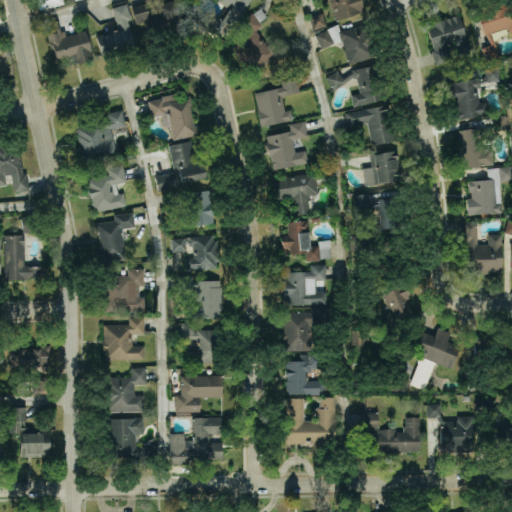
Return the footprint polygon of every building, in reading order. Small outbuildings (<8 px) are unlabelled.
[(35,0),(38,9),(63,2),(62,0),(35,0)] [(130,5),(135,23),(145,20),(147,27),(144,28),(148,40),(183,30),(174,0),(167,0),(157,3),(160,12),(148,15),(144,1),(130,5)] [(249,0),(241,13),(235,9),(220,33),(189,24),(195,8),(220,16),(228,4),(221,0),(249,0)] [(330,0),(360,0),(363,9),(336,18),(330,0)] [(481,48),(486,60),(499,54),(494,42),(489,33),(506,27),(507,32),(511,30),(511,7),(510,1),(496,5),(495,2),(482,6),(482,9),(475,11),(483,35),(485,34),(490,44),(481,48)] [(125,2),(130,18),(127,19),(134,45),(100,55),(94,34),(116,27),(110,6),(125,2)] [(257,66),(277,51),(266,38),(264,40),(256,30),(262,26),(260,22),(267,17),(260,7),(253,13),(252,12),(239,21),(248,32),(237,40),(257,66)] [(307,16),(321,11),(325,25),(311,29),(307,16)] [(469,50),(458,14),(431,22),(432,23),(426,25),(432,49),(430,49),(434,63),(449,59),(445,44),(454,41),(458,53),(469,50)] [(56,60),(52,46),(50,47),(43,22),(57,18),(60,30),(64,28),(65,34),(84,28),(92,57),(73,62),(71,55),(56,60)] [(314,34),(337,23),(339,30),(360,24),(363,35),(367,34),(370,47),(366,48),(368,57),(348,63),(341,40),(333,42),(321,48),(314,34)] [(324,76),(336,68),(342,77),(351,71),(350,68),(377,61),(379,69),(382,68),(386,83),(383,84),(386,97),(353,106),(350,94),(359,92),(356,77),(353,78),(352,76),(333,89),(324,76)] [(457,119),(484,115),(482,103),(478,103),(475,87),(480,86),(479,83),(485,81),(498,81),(498,66),(484,67),(484,78),(478,80),(478,77),(449,81),(453,103),(455,103),(456,109),(455,109),(457,119)] [(260,125),(292,118),(290,108),(284,110),(280,95),(299,91),(295,75),(280,78),(281,85),(254,91),(258,108),(256,108),(260,125)] [(147,99),(150,115),(160,113),(163,125),(169,124),(172,138),(195,133),(189,103),(191,103),(189,93),(175,96),(174,91),(160,94),(160,96),(147,99)] [(343,111),(387,102),(395,138),(371,143),(366,121),(346,125),(343,111)] [(121,108),(125,124),(110,127),(116,152),(82,160),(74,125),(95,120),(96,125),(108,122),(106,111),(121,108)] [(491,148),(492,163),(464,167),(463,160),(461,160),(459,145),(461,145),(460,139),(457,139),(456,129),(484,125),(484,127),(491,126),(489,116),(506,114),(508,128),(492,130),(492,129),(483,130),(484,137),(480,137),(482,149),(491,148)] [(273,168),(307,161),(305,148),(294,151),(292,139),(307,135),(303,119),(288,122),(289,129),(266,134),(267,140),(265,141),(268,155),(270,155),(273,168)] [(153,175),(157,191),(179,186),(178,182),(206,177),(202,157),(195,159),(190,137),(166,143),(172,171),(153,175)] [(28,188),(13,191),(10,173),(3,174),(5,184),(0,184),(0,143),(17,140),(23,173),(25,172),(28,188)] [(369,151),(397,147),(402,179),(364,184),(361,166),(371,165),(369,151)] [(122,164),(106,167),(108,173),(86,178),(88,187),(87,188),(89,198),(90,198),(93,211),(125,204),(122,192),(118,193),(115,183),(125,181),(122,164)] [(467,179),(468,191),(470,191),(470,196),(465,196),(467,213),(503,210),(503,202),(500,203),(498,180),(511,178),(511,165),(486,168),(486,178),(467,179)] [(271,177),(275,201),(291,198),(294,214),(312,211),(310,198),(307,199),(307,194),(317,192),(315,181),(325,179),(324,168),(271,177)] [(213,223),(185,226),(182,208),(186,208),(185,200),(181,200),(181,204),(162,206),(160,191),(186,188),(186,192),(209,189),(213,223)] [(353,193),(367,190),(369,201),(378,199),(377,196),(404,194),(406,227),(380,228),(379,214),(374,214),(374,205),(369,205),(370,207),(355,209),(353,193)] [(3,233),(4,278),(40,278),(39,264),(24,264),(23,232),(41,227),(37,211),(18,215),(22,228),(18,228),(18,233),(3,233)] [(132,211),(113,213),(113,219),(94,222),(95,231),(98,231),(102,261),(124,258),(120,227),(134,225),(132,211)] [(331,257),(320,258),(320,259),(305,261),(304,252),(290,253),(290,247),(283,248),(281,234),(288,233),(286,221),(307,219),(308,230),(307,230),(308,245),(318,244),(318,240),(330,239),(331,257)] [(501,233),(501,272),(494,272),(494,273),(474,273),(474,272),(467,272),(467,242),(462,242),(461,221),(476,221),(476,243),(487,243),(487,233),(501,233)] [(170,238),(184,236),(184,240),(188,239),(187,236),(213,234),(213,241),(217,240),(217,251),(213,251),(215,267),(185,270),(184,257),(192,256),(192,245),(188,245),(188,242),(185,243),(185,249),(172,250),(170,238)] [(349,234),(364,234),(364,245),(371,245),(370,242),(403,234),(413,268),(379,273),(371,249),(349,249),(349,234)] [(286,277),(286,271),(310,270),(310,264),(324,264),(325,302),(287,302),(287,296),(284,296),(283,277),(286,277)] [(143,266),(127,266),(127,274),(102,275),(102,291),(101,291),(101,303),(103,303),(103,310),(143,310),(143,295),(138,295),(138,284),(143,284),(143,266)] [(176,274),(192,274),(192,280),(196,280),(196,279),(219,279),(219,285),(222,285),(222,316),(187,317),(186,304),(196,304),(196,286),(192,286),(192,291),(176,291),(176,274)] [(401,285),(381,293),(394,325),(415,315),(408,299),(411,298),(405,285),(402,286),(401,285)] [(283,332),(282,332),(282,337),(285,337),(285,348),(310,348),(310,318),(321,318),(321,307),(283,307),(283,332)] [(143,316),(127,316),(128,323),(102,323),(103,339),(102,339),(102,349),(103,349),(103,358),(143,357),(143,344),(131,344),(131,332),(143,332),(143,316)] [(178,321),(193,321),(193,330),(195,330),(195,328),(212,328),(212,361),(190,361),(190,349),(195,349),(195,337),(193,337),(194,345),(178,345),(178,321)] [(422,331),(433,336),(438,326),(450,332),(446,341),(458,346),(449,368),(434,362),(424,388),(409,383),(405,392),(391,387),(396,375),(411,380),(422,351),(414,348),(422,331)] [(351,328),(366,328),(366,344),(351,344),(351,328)] [(509,359),(508,334),(466,334),(466,360),(463,360),(463,381),(482,381),(482,359),(509,359)] [(48,343),(49,371),(35,372),(35,364),(18,365),(18,370),(10,370),(10,347),(16,347),(16,345),(24,345),(24,348),(30,348),(30,346),(35,346),(35,344),(48,343)] [(285,359),(286,392),(315,392),(315,351),(300,351),(300,359),(285,359)] [(145,365),(130,365),(130,375),(104,375),(104,383),(102,383),(103,403),(104,403),(104,410),(143,410),(143,394),(133,394),(133,383),(146,383),(145,365)] [(199,410),(190,410),(190,413),(175,413),(175,410),(174,410),(174,393),(180,393),(179,374),(221,373),(221,395),(199,395),(199,410)] [(31,378),(31,391),(50,391),(50,378),(31,378)] [(285,396),(285,423),(284,423),(284,442),(286,442),(286,451),(314,451),(314,442),(334,442),(334,395),(319,395),(319,406),(315,406),(316,419),(303,419),(303,396),(285,396)] [(472,415),(472,451),(439,451),(439,422),(435,416),(426,416),(426,403),(440,403),(440,415),(443,420),(456,420),(456,415),(472,415)] [(49,456),(49,426),(25,425),(25,405),(11,405),(11,431),(19,431),(19,456),(49,456)] [(477,407),(487,407),(487,421),(477,421),(477,407)] [(363,411),(378,411),(378,431),(380,431),(380,428),(387,427),(395,428),(395,431),(403,431),(403,425),(405,425),(405,416),(413,415),(419,416),(419,451),(369,451),(369,427),(363,428),(363,411)] [(169,462),(169,432),(183,432),(183,447),(192,447),(192,416),(207,416),(207,415),(220,415),(220,432),(209,432),(209,440),(221,440),(221,457),(184,458),(184,462),(169,462)] [(142,417),(103,417),(103,457),(137,456),(137,448),(135,448),(135,433),(142,433),(142,417)] [(511,426),(511,448),(484,449),(484,426),(511,426)]
